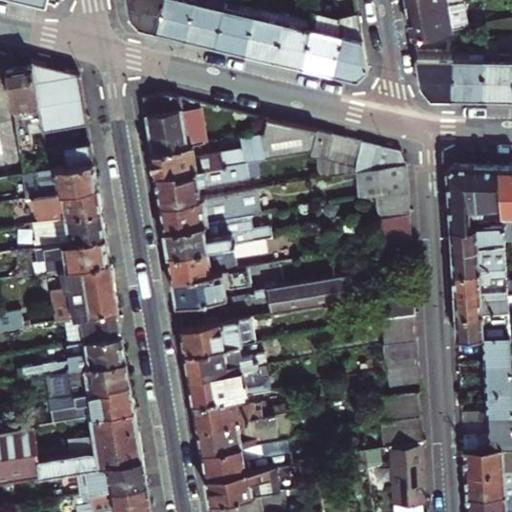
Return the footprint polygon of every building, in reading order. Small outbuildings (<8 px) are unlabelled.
[(149,28),(157,30),(164,0),(127,0),(130,14),(129,15),(141,26),(149,28)] [(187,37),(195,0),(164,0),(157,30),(173,34),(187,37)] [(202,41),(216,44),(225,5),(206,0),(195,0),(187,37),(202,41)] [(256,7),(227,0),(226,0),(225,5),(255,12),(256,7)] [(407,0),(409,9),(460,0),(407,0)] [(464,0),(460,0),(409,9),(411,20),(413,35),(453,28),(451,15),(467,13),(464,0)] [(234,48),(245,51),(255,12),(225,5),(216,44),(234,48)] [(285,14),(256,7),(255,12),(284,19),(285,14)] [(333,72),(343,28),(341,16),(312,11),(314,21),(313,26),(303,65),(320,69),(333,72)] [(274,58),(284,19),(255,12),(245,51),(264,55),(274,58)] [(341,16),(343,28),(333,72),(356,78),(357,78),(368,68),(368,67),(363,41),(359,13),(341,16)] [(454,27),(469,25),(467,13),(451,15),(453,28),(454,27)] [(314,21),(285,14),(284,19),(313,26),(314,21)] [(303,65),(313,26),(284,19),(274,58),(291,62),(303,65)] [(470,57),(454,57),(453,97),(467,97),(483,97),(483,57),(484,52),(470,52),(470,57)] [(453,97),(454,57),(417,56),(421,83),(432,96),(443,96),(453,97)] [(511,57),(483,57),(483,97),(498,98),(511,98),(511,57)] [(89,123),(80,74),(77,71),(57,66),(33,61),(34,65),(43,119),(45,130),(89,123)] [(17,121),(43,119),(34,65),(20,66),(9,67),(17,121)] [(153,151),(194,144),(208,142),(202,105),(183,108),(181,96),(166,93),(144,97),(151,136),(153,151)] [(156,165),(157,174),(177,171),(178,175),(199,172),(198,167),(248,159),(312,148),(318,127),(288,119),(267,114),(263,133),(241,136),(243,146),(195,153),(194,144),(153,151),(156,165)] [(29,126),(18,128),(23,154),(30,153),(30,148),(32,147),(29,126)] [(311,152),(325,156),(332,131),(324,129),(318,127),(312,148),(311,152)] [(332,131),(325,156),(340,161),(348,135),(339,133),(332,131)] [(348,135),(340,161),(355,166),(362,139),(355,137),(348,135)] [(371,167),(378,143),(362,139),(355,166),(356,170),(371,167)] [(70,164),(95,160),(91,141),(67,145),(70,164)] [(402,149),(378,143),(371,167),(406,162),(402,149)] [(160,193),(162,203),(202,196),(200,184),(208,183),(208,184),(251,177),(248,159),(198,167),(199,172),(178,175),(177,171),(157,174),(160,193)] [(97,171),(95,160),(70,164),(26,171),(30,196),(99,185),(97,171)] [(406,162),(371,167),(356,170),(327,175),(331,200),(381,191),(410,186),(406,162)] [(482,208),(477,208),(474,163),(454,163),(447,169),(448,179),(451,228),(483,226),(482,208)] [(474,163),(477,208),(482,208),(483,226),(504,225),(500,164),(490,164),(474,163)] [(511,164),(500,164),(504,225),(505,241),(511,241),(511,164)] [(101,195),(99,185),(30,196),(21,198),(24,213),(36,211),(39,207),(38,200),(44,199),(45,209),(66,206),(67,216),(103,210),(101,195)] [(383,217),(411,212),(410,186),(381,191),(383,217)] [(202,196),(162,203),(165,221),(166,228),(244,215),(258,212),(254,188),(202,196)] [(47,219),(67,216),(66,206),(45,209),(47,219)] [(37,247),(107,235),(105,221),(103,210),(67,216),(47,219),(33,222),(36,240),(33,240),(35,247),(37,247)] [(385,243),(413,238),(411,212),(383,217),(385,243)] [(244,215),(166,228),(169,245),(170,254),(265,237),(263,226),(246,229),(244,215)] [(504,225),(483,226),(451,228),(452,241),(452,249),(505,246),(505,241),(504,225)] [(109,247),(107,235),(37,247),(38,254),(45,253),(46,260),(56,258),(58,268),(63,267),(111,259),(109,247)] [(265,237),(170,254),(172,267),(174,279),(231,269),(229,257),(267,251),(265,237)] [(385,243),(387,266),(414,261),(413,238),(385,243)] [(505,246),(452,249),(453,260),(453,271),(506,268),(505,246)] [(114,281),(111,259),(63,267),(66,286),(54,289),(56,302),(65,300),(67,297),(72,296),(73,303),(90,301),(92,313),(119,308),(114,281)] [(231,269),(174,279),(176,291),(178,302),(241,291),(253,289),(249,266),(231,269)] [(455,293),(508,289),(507,278),(506,268),(453,271),(454,283),(455,293)] [(270,295),(273,311),(372,294),(368,269),(253,289),(241,291),(242,299),(244,306),(259,304),(258,297),(270,295)] [(455,304),(456,314),(509,311),(508,292),(508,289),(455,293),(455,304)] [(380,300),(383,317),(415,312),(413,294),(380,300)] [(65,300),(56,302),(59,319),(82,315),(92,313),(90,301),(73,303),(72,296),(67,297),(65,300)] [(121,320),(119,308),(92,313),(82,315),(86,334),(69,336),(71,343),(123,334),(121,320)] [(15,310),(0,312),(0,328),(18,326),(15,310)] [(509,311),(456,314),(457,330),(457,337),(484,335),(510,333),(510,326),(509,314),(509,311)] [(387,342),(417,337),(415,312),(383,317),(387,342)] [(185,343),(186,352),(240,343),(255,340),(251,315),(182,327),(185,343)] [(485,352),(485,362),(511,360),(510,333),(484,335),(485,352)] [(40,373),(127,358),(125,346),(123,334),(71,343),(73,360),(60,362),(59,361),(19,368),(20,376),(40,373)] [(387,342),(390,367),(418,362),(418,360),(417,337),(387,342)] [(189,369),(190,377),(267,364),(265,353),(242,356),(240,343),(186,352),(189,369)] [(127,358),(40,373),(41,380),(51,378),(53,389),(71,386),(72,393),(92,389),(92,391),(112,388),(112,384),(131,381),(129,368),(127,358)] [(511,364),(511,360),(485,362),(486,377),(487,390),(511,388),(511,364)] [(418,362),(390,367),(392,384),(420,379),(418,362)] [(267,364),(190,377),(193,392),(195,401),(234,395),(264,389),(261,376),(269,375),(267,364)] [(61,420),(78,417),(135,408),(133,395),(131,381),(112,384),(112,388),(92,391),(92,389),(72,393),(55,395),(57,407),(59,407),(61,420)] [(54,396),(55,395),(72,393),(71,386),(53,389),(54,396)] [(420,413),(418,388),(376,396),(380,420),(383,420),(420,413)] [(511,416),(511,388),(487,390),(488,409),(488,417),(511,416)] [(234,395),(195,401),(197,418),(199,426),(286,411),(285,403),(255,408),(254,402),(236,405),(234,395)] [(135,408),(78,417),(83,453),(66,456),(65,450),(57,451),(58,457),(43,459),(37,424),(0,430),(0,479),(74,467),(143,456),(138,425),(135,408)] [(462,419),(479,418),(479,409),(462,410),(462,419)] [(479,418),(488,417),(488,409),(485,409),(479,409),(479,418)] [(286,411),(199,426),(201,441),(203,451),(279,438),(277,423),(288,421),(286,411)] [(383,420),(388,444),(420,438),(424,438),(423,413),(420,413),(383,420)] [(511,416),(488,417),(489,433),(463,434),(463,440),(464,447),(511,443),(511,416)] [(205,466),(207,476),(278,463),(292,461),(288,437),(279,438),(203,451),(205,466)] [(396,502),(427,498),(426,483),(420,438),(388,444),(396,502)] [(465,471),(503,469),(502,459),(511,458),(511,454),(511,453),(511,443),(464,447),(464,462),(465,471)] [(365,448),(341,452),(343,468),(368,464),(365,448)] [(503,469),(511,468),(511,453),(511,454),(511,458),(502,459),(503,469)] [(143,456),(74,467),(79,493),(147,482),(145,467),(143,456)] [(278,463),(207,476),(209,491),(211,501),(275,490),(273,476),(280,474),(278,463)] [(466,495),(511,492),(511,468),(503,469),(465,471),(466,486),(466,495)] [(81,511),(123,511),(151,507),(149,493),(147,482),(79,493),(81,511)] [(286,511),(289,511),(285,488),(275,490),(211,501),(212,511),(286,511)] [(511,505),(511,492),(466,495),(467,511),(505,511),(505,506),(511,505)]
